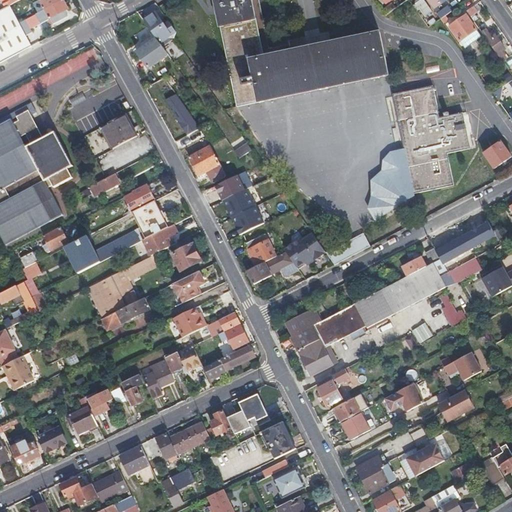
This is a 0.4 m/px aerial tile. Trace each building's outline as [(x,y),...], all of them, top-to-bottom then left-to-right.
[(62,0),(39,0),(32,3),(37,13),(62,0)] [(68,10),(63,0),(62,0),(37,13),(34,15),(39,25),(50,20),(53,26),(67,18),(64,12),(68,10)] [(212,0),(235,106),(387,75),(378,32),(319,44),(272,54),(263,56),(250,0),(212,0)] [(425,0),(411,0),(419,10),(427,3),(425,0)] [(426,0),(432,8),(443,0),(426,0)] [(464,8),(463,7),(461,4),(455,9),(458,13),(464,8)] [(480,9),(476,4),(466,11),(469,16),(480,9)] [(0,63),(30,47),(25,37),(18,23),(10,6),(6,8),(0,11),(0,63)] [(444,16),(451,11),(448,6),(436,14),(440,19),(444,16)] [(155,13),(143,21),(155,39),(159,44),(166,39),(175,39),(176,34),(169,23),(164,26),(155,13)] [(450,27),(460,42),(476,31),(466,17),(450,27)] [(18,23),(25,37),(32,32),(25,19),(18,23)] [(481,32),(502,62),(507,58),(502,51),(504,49),(495,36),(494,37),(487,28),(481,32)] [(481,39),(476,31),(460,42),(464,50),(481,39)] [(159,44),(155,39),(136,52),(147,68),(167,55),(159,44)] [(40,89),(99,60),(93,48),(34,78),(40,89)] [(502,78),(506,84),(511,79),(511,76),(509,73),(502,78)] [(391,94),(412,194),(452,185),(446,154),(469,148),(462,113),(437,118),(431,87),(391,94)] [(198,127),(176,92),(165,99),(186,135),(198,127)] [(0,119),(0,124),(26,110),(28,115),(36,111),(31,102),(0,119)] [(85,117),(92,129),(112,118),(105,106),(85,117)] [(27,124),(32,121),(28,115),(26,110),(0,124),(0,234),(6,245),(62,213),(48,186),(52,184),(54,185),(71,175),(66,166),(72,163),(53,130),(41,136),(36,140),(27,124)] [(132,125),(127,114),(102,127),(114,149),(138,136),(132,125)] [(34,125),(32,121),(27,124),(36,140),(41,136),(34,125)] [(483,152),(492,167),(511,157),(501,141),(483,152)] [(238,157),(249,150),(244,143),(233,151),(238,157)] [(209,146),(189,157),(199,175),(219,164),(209,146)] [(116,185),(111,175),(106,178),(87,188),(92,198),(116,185)] [(247,189),(238,175),(215,185),(222,200),(247,189)] [(155,201),(147,186),(125,198),(133,212),(155,201)] [(256,204),(247,189),(222,200),(231,217),(256,204)] [(84,190),(78,193),(81,199),(88,196),(84,190)] [(264,223),(256,204),(231,217),(240,235),(264,223)] [(145,239),(173,225),(166,211),(161,213),(158,207),(155,208),(154,205),(143,211),(144,213),(135,218),(145,239)] [(177,232),(173,225),(145,239),(140,242),(142,245),(145,244),(151,256),(157,254),(161,252),(169,248),(164,239),(177,232)] [(68,242),(60,227),(43,236),(47,243),(42,245),(46,253),(68,242)] [(99,247),(93,234),(65,247),(77,274),(140,246),(134,231),(99,247)] [(502,243),(495,232),(442,260),(449,272),(478,256),(479,256),(502,243)] [(323,253),(332,265),(367,247),(360,233),(323,253)] [(264,234),(244,245),(256,267),(265,262),(273,258),(276,256),(264,234)] [(201,262),(189,238),(175,244),(179,251),(172,254),(181,272),(201,262)] [(430,264),(431,263),(441,258),(434,248),(424,253),(430,264)] [(256,267),(247,271),(255,284),(272,275),(271,273),(280,268),(293,262),(285,251),(276,256),(273,258),(265,262),(256,267)] [(160,259),(157,254),(151,256),(122,271),(125,276),(160,259)] [(21,259),(25,268),(31,264),(27,256),(21,259)] [(402,266),(407,276),(411,274),(425,266),(420,257),(402,266)] [(478,258),(456,270),(460,277),(482,265),(478,258)] [(286,275),(298,269),(293,262),(280,268),(284,274),(286,275)] [(291,337),(290,338),(312,376),(336,363),(328,346),(364,326),(365,328),(444,287),(431,263),(430,264),(425,266),(411,274),(407,276),(393,283),(376,292),(321,322),(320,322),(291,337)] [(493,297),(511,288),(511,275),(507,266),(484,276),(493,297)] [(205,284),(198,272),(173,284),(183,304),(200,296),(196,288),(205,284)] [(87,288),(103,319),(138,301),(133,291),(121,297),(111,277),(101,282),(87,288)] [(25,320),(38,313),(31,297),(22,282),(16,285),(28,312),(23,314),(25,320)] [(468,318),(463,309),(459,311),(445,290),(439,294),(447,307),(442,309),(453,327),(468,318)] [(158,301),(154,294),(146,297),(149,303),(150,305),(158,301)] [(146,305),(149,303),(146,297),(138,301),(103,319),(101,320),(107,331),(149,311),(146,305)] [(196,308),(174,319),(184,337),(207,326),(202,316),(200,316),(196,308)] [(285,324),(291,337),(320,322),(314,309),(285,324)] [(239,324),(234,313),(219,320),(225,331),(239,324)] [(219,320),(208,326),(213,337),(219,334),(225,331),(219,320)] [(421,344),(434,336),(426,322),(413,330),(421,344)] [(248,342),(239,324),(225,331),(219,334),(222,341),(226,340),(230,348),(232,347),(233,349),(234,349),(248,342)] [(494,341),(487,328),(482,330),(489,344),(492,342),(494,341)] [(0,356),(13,350),(4,330),(0,332),(0,356)] [(410,350),(418,345),(411,334),(403,339),(410,350)] [(250,346),(248,342),(234,349),(236,352),(250,346)] [(204,367),(195,346),(178,354),(184,366),(187,370),(194,367),(196,371),(197,373),(205,369),(204,367)] [(255,357),(250,346),(236,352),(220,360),(225,371),(255,357)] [(476,351),(444,367),(450,379),(462,373),(466,381),(487,371),(476,351)] [(184,366),(178,354),(166,359),(169,366),(172,372),(184,366)] [(8,382),(10,384),(29,375),(20,358),(4,366),(10,378),(8,382)] [(154,375),(143,381),(151,398),(161,393),(158,387),(174,380),(171,373),(170,374),(166,367),(169,366),(166,359),(150,367),(154,375)] [(225,371),(220,360),(204,367),(205,369),(209,378),(213,376),(214,379),(220,376),(219,373),(225,371)] [(1,367),(8,382),(10,378),(4,366),(1,367)] [(349,367),(319,382),(322,388),(337,380),(339,385),(337,386),(338,387),(352,380),(351,372),(349,367)] [(406,371),(409,380),(417,378),(415,369),(406,371)] [(29,375),(10,384),(13,391),(32,382),(29,375)] [(138,376),(123,383),(133,406),(142,402),(136,388),(143,385),(138,376)] [(322,388),(318,390),(327,407),(344,399),(338,387),(337,386),(339,385),(337,380),(322,388)] [(120,389),(112,393),(118,405),(125,401),(120,389)] [(474,409),(465,389),(447,399),(439,403),(444,412),(445,411),(450,421),(474,409)] [(97,392),(85,398),(86,400),(89,399),(93,409),(92,409),(94,412),(92,413),(96,422),(112,415),(109,408),(115,405),(107,390),(98,394),(97,392)] [(231,426),(235,435),(250,428),(247,422),(255,419),(258,426),(270,420),(266,412),(263,413),(253,395),(237,403),(242,411),(227,418),(231,426)] [(353,399),(334,408),(342,423),(360,413),(353,399)] [(92,413),(89,407),(69,417),(70,420),(68,421),(73,432),(75,430),(77,435),(98,425),(96,422),(92,413)] [(407,411),(411,418),(420,413),(416,407),(407,411)] [(361,412),(371,431),(375,429),(365,410),(361,412)] [(210,423),(217,437),(224,434),(223,431),(230,428),(223,411),(213,415),(216,420),(210,423)] [(342,423),(341,423),(351,442),(371,431),(361,412),(360,413),(342,423)] [(391,420),(395,427),(409,419),(405,412),(391,420)] [(0,426),(3,432),(12,427),(10,422),(0,426)] [(186,430),(194,446),(208,439),(210,439),(209,437),(206,431),(202,422),(186,430)] [(262,432),(274,459),(294,450),(281,423),(262,432)] [(58,428),(39,437),(47,451),(65,442),(58,428)] [(177,454),(194,446),(186,430),(170,437),(177,454)] [(166,435),(157,439),(165,457),(174,452),(166,435)] [(0,463),(8,460),(6,457),(9,455),(5,446),(3,447),(0,441),(0,463)] [(14,441),(8,444),(18,465),(39,455),(34,444),(28,447),(27,444),(19,448),(20,450),(18,451),(14,441)] [(494,462),(498,468),(501,467),(506,475),(511,471),(511,453),(507,445),(490,455),(494,462)] [(151,488),(158,484),(157,482),(141,447),(120,457),(129,476),(142,469),(151,488)] [(379,454),(356,466),(362,477),(362,479),(370,493),(395,480),(386,464),(385,465),(379,454)] [(286,468),(299,462),(296,456),(284,462),(286,468)] [(477,494),(504,478),(498,468),(494,462),(474,474),(468,478),(477,494)] [(402,473),(406,481),(419,474),(415,466),(402,473)] [(173,507),(182,503),(176,490),(194,481),(187,468),(185,469),(160,481),(173,507)] [(294,469),(273,479),(282,498),(308,485),(304,475),(299,477),(294,469)] [(119,471),(92,484),(98,496),(101,502),(128,488),(119,471)] [(98,496),(92,484),(87,487),(83,479),(80,480),(79,477),(61,486),(67,500),(74,497),(79,506),(98,496)] [(400,485),(390,490),(390,491),(374,500),(380,511),(389,511),(390,511),(389,511),(394,511),(396,511),(397,508),(409,501),(400,485)] [(446,490),(432,497),(440,511),(475,511),(477,511),(470,501),(464,502),(458,506),(453,498),(459,494),(454,485),(446,490)] [(233,511),(223,489),(207,497),(214,511),(212,511),(211,511),(233,511)] [(114,503),(118,511),(120,511),(135,505),(135,504),(131,495),(114,503)] [(306,511),(299,497),(278,508),(279,511),(306,511)] [(432,497),(425,501),(428,507),(418,511),(438,511),(440,511),(432,497)] [(49,511),(43,500),(29,506),(31,511),(49,511)] [(118,511),(114,503),(104,508),(103,509),(96,511),(118,511)]
